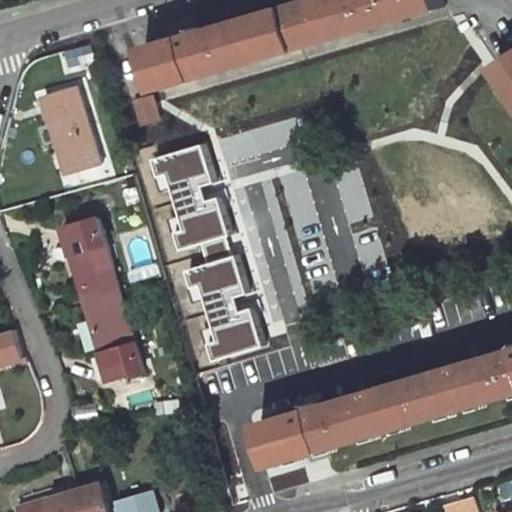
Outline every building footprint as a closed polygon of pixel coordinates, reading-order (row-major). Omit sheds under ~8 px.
[(156,89),(444,7),(442,0),(335,0),(323,4),(321,0),(302,0),(256,13),(259,21),(208,36),(205,27),(204,24),(197,26),(195,18),(179,23),(183,34),(143,45),(156,89)] [(256,13),(205,27),(208,36),(259,21),(256,13)] [(511,54),(497,64),(511,86),(511,54)] [(52,122),(69,172),(103,162),(77,85),(53,92),(62,119),(52,122)] [(62,119),(53,92),(43,96),(52,122),(62,119)] [(134,101),(141,125),(157,120),(152,104),(145,106),(143,98),(134,101)] [(208,143),(156,158),(216,360),(268,345),(208,143)] [(272,293),(383,266),(367,201),(310,215),(319,250),(292,256),(284,224),(256,231),(272,293)] [(122,292),(100,217),(75,224),(82,250),(73,252),(87,303),(122,292)] [(66,226),(73,252),(82,250),(75,224),(66,226)] [(87,303),(101,355),(111,353),(117,377),(144,370),(122,292),(87,303)] [(0,334),(0,367),(30,359),(21,328),(0,334)] [(511,346),(465,360),(467,370),(511,356),(511,346)] [(101,355),(108,380),(117,377),(111,353),(101,355)] [(272,465),(511,393),(511,356),(467,370),(465,360),(371,388),(373,397),(323,413),(320,403),(319,399),(310,401),(311,406),(260,421),(272,465)] [(323,413),(373,397),(371,388),(320,403),(323,413)] [(79,490),(85,511),(113,511),(104,482),(79,490)] [(131,497),(134,511),(167,511),(162,489),(131,497)] [(85,511),(79,490),(65,494),(65,490),(23,502),(25,511),(85,511)] [(446,511),(478,511),(474,495),(444,504),(446,511)]
